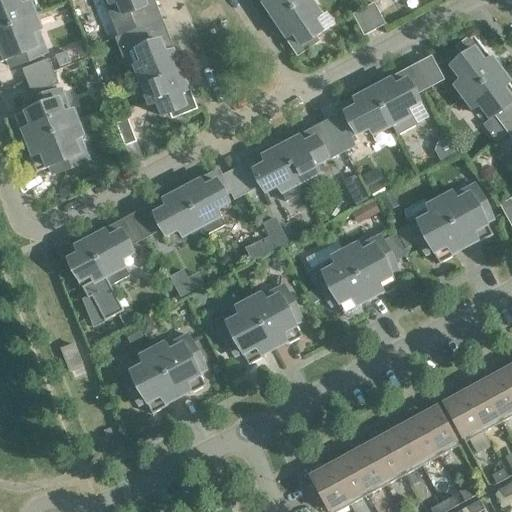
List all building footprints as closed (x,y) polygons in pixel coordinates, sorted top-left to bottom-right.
[(0,0),(0,31),(35,17),(30,4),(26,5),(24,0),(0,0)] [(108,0),(111,6),(118,3),(123,17),(147,7),(143,0),(108,0)] [(267,10),(275,21),(307,0),(270,0),(274,6),(270,9),(269,8),(267,10)] [(321,16),(310,0),(307,0),(275,21),(283,33),(285,32),(285,31),(289,28),(302,47),(323,33),(315,21),(321,16)] [(374,4),(363,10),(375,31),(385,25),(374,4)] [(134,19),(138,30),(161,21),(156,10),(134,19)] [(375,31),(363,10),(353,15),(364,36),(375,31)] [(41,31),(35,17),(0,31),(0,63),(8,60),(11,68),(47,54),(46,52),(45,52),(37,32),(41,31)] [(161,21),(138,30),(130,33),(134,44),(165,32),(161,21)] [(455,86),(464,98),(494,76),(487,66),(493,62),(474,37),(470,39),(471,40),(460,48),(465,56),(451,67),(462,81),(455,86)] [(134,66),(142,86),(180,71),(175,58),(173,59),(173,60),(168,62),(160,41),(137,50),(142,63),(134,66)] [(49,59),(22,69),(27,82),(54,72),(49,59)] [(431,59),(421,65),(432,86),(443,80),(431,59)] [(432,86),(421,65),(410,70),(421,92),(432,86)] [(186,85),(180,71),(142,86),(150,106),(158,104),(163,117),(186,108),(178,87),(183,85),(184,86),(186,85)] [(54,72),(27,82),(32,95),(59,85),(54,72)] [(501,86),(494,76),(464,98),(473,111),(480,106),(491,120),(495,117),(508,134),(511,130),(511,88),(507,82),(501,86)] [(373,90),(392,126),(397,135),(416,124),(407,109),(420,102),(409,80),(389,91),(386,86),(387,85),(386,83),(373,90)] [(24,132),(28,144),(77,124),(72,111),(69,112),(61,93),(62,92),(61,90),(26,104),(28,111),(14,117),(21,134),(24,132)] [(392,126),(373,90),(360,97),(361,99),(362,98),(365,103),(345,114),(357,136),(369,129),(373,136),(392,126)] [(340,117),(329,122),(340,144),(351,138),(340,117)] [(128,120),(116,125),(125,147),(136,142),(128,120)] [(340,144),(329,122),(318,128),(330,149),(340,144)] [(83,138),(77,124),(28,144),(33,155),(30,156),(36,173),(50,168),(53,175),(89,161),(88,159),(87,159),(79,139),(83,138)] [(281,148),(301,184),(305,192),(324,182),(316,167),(329,160),(317,138),(297,149),(294,143),(295,143),(294,141),(281,148)] [(449,140),(439,145),(436,152),(441,162),(456,155),(449,140)] [(301,184),(281,148),(269,154),(270,156),(271,156),(273,161),(253,172),(265,194),(278,187),(281,194),(301,184)] [(472,163),(482,176),(493,168),(483,155),(472,163)] [(244,167),(234,173),(245,194),(256,189),(244,167)] [(362,179),(372,198),(389,188),(379,170),(362,179)] [(245,194),(234,173),(223,179),(234,200),(245,194)] [(182,191),(201,227),(207,238),(226,228),(217,210),(230,203),(218,181),(198,192),(195,187),(196,186),(195,184),(182,191)] [(453,194),(440,201),(465,248),(475,242),(477,245),(493,236),(486,223),(493,219),(475,185),(473,187),(455,197),(453,194)] [(74,196),(71,187),(58,191),(62,201),(74,196)] [(201,227),(182,191),(169,198),(171,200),(172,199),(174,205),(154,215),(166,237),(179,230),(182,237),(201,227)] [(357,208),(369,202),(365,194),(353,200),(357,208)] [(392,194),(381,200),(388,213),(399,208),(392,194)] [(511,225),(511,202),(511,199),(500,205),(511,226),(511,225)] [(465,248),(440,201),(427,208),(429,211),(410,221),(410,220),(408,221),(426,255),(432,251),(440,265),(455,256),(454,253),(465,248)] [(380,214),(375,203),(363,209),(369,220),(380,214)] [(145,211),(135,217),(146,238),(156,232),(145,211)] [(146,238),(135,217),(124,222),(135,243),(146,238)] [(100,235),(87,242),(111,287),(130,277),(121,261),(134,254),(122,232),(102,243),(100,238),(101,237),(100,235)] [(271,243),(275,251),(289,244),(284,236),(271,243)] [(358,245),(345,252),(370,299),(381,293),(382,296),(398,288),(391,274),(398,271),(394,265),(383,243),(380,237),(378,238),(378,239),(360,249),(358,245)] [(396,237),(383,243),(394,265),(407,258),(396,237)] [(124,312),(111,287),(87,242),(74,249),(75,250),(76,250),(79,255),(68,261),(79,283),(82,282),(85,287),(82,288),(88,300),(92,298),(105,322),(124,312)] [(370,299),(345,252),(332,259),(334,262),(315,272),(315,271),(313,272),(331,306),(337,303),(345,316),(360,308),(359,305),(370,299)] [(262,295),(249,302),(274,349),(285,343),(286,346),(302,338),(295,324),(302,321),(284,287),(282,288),(283,289),(264,299),(262,295)] [(274,349),(249,302),(236,309),(238,312),(220,322),(219,321),(217,322),(235,356),(242,353),(249,366),(265,358),(263,355),(274,349)] [(125,314),(119,317),(124,326),(130,323),(125,314)] [(150,321),(141,326),(146,334),(151,331),(152,326),(150,321)] [(143,337),(138,328),(125,335),(130,344),(143,337)] [(166,344),(153,351),(178,398),(189,392),(190,395),(206,387),(199,373),(206,370),(188,336),(186,337),(186,338),(168,348),(166,344)] [(83,368),(74,344),(61,350),(70,373),(83,368)] [(178,398),(153,351),(140,358),(142,362),(123,371),(123,370),(121,371),(139,405),(145,402),(153,415),(168,407),(167,404),(178,398)] [(511,368),(502,376),(500,374),(499,375),(511,398),(511,368)] [(511,417),(511,398),(499,375),(484,386),(482,384),(481,384),(502,423),(511,417)] [(502,423),(481,384),(466,396),(464,393),(463,394),(484,433),(502,423)] [(484,433),(463,394),(447,406),(445,402),(443,403),(465,443),(484,433)] [(459,447),(437,406),(435,407),(436,409),(422,420),(420,417),(419,418),(440,457),(459,447)] [(440,457),(419,418),(404,430),(402,427),(401,428),(422,467),(440,457)] [(113,435),(110,428),(103,431),(105,438),(113,435)] [(422,467),(401,428),(386,439),(384,437),(383,438),(404,476),(422,467)] [(404,476),(383,438),(368,449),(366,447),(365,448),(386,486),(404,476)] [(386,486),(365,448),(350,459),(348,457),(347,457),(368,496),(386,486)] [(368,496),(347,457),(332,469),(330,466),(329,467),(351,506),(368,496)] [(339,511),(351,506),(329,467),(314,479),(311,475),(310,476),(329,511),(339,511)] [(492,476),(497,485),(509,478),(504,469),(492,476)] [(511,495),(511,484),(500,490),(504,499),(511,495)] [(169,498),(175,511),(198,499),(191,487),(169,498)] [(460,493),(465,502),(477,496),(472,487),(460,493)] [(454,497),(442,503),(446,511),(447,511),(459,506),(454,497)] [(480,511),(485,510),(480,501),(468,508),(469,511),(480,511)] [(446,511),(442,503),(430,510),(431,511),(446,511)]
